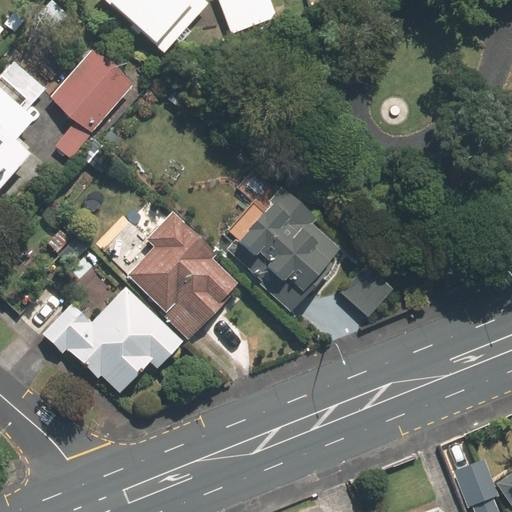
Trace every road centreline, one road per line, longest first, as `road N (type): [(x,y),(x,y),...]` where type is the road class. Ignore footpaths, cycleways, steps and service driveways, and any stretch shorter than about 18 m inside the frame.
road 1 (secondary): [(511,339),(98,509)]
road 2 (residential): [(98,509),(67,457),(0,396)]
